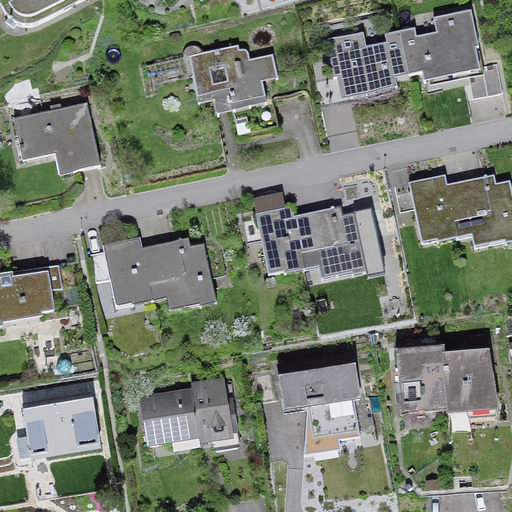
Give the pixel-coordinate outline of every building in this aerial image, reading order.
[(5,0),(19,28),(79,0),(5,0)] [(479,18),(402,33),(414,96),(491,81),(479,18)] [(343,110),(414,96),(402,33),(331,47),(343,110)] [(236,103),(243,139),(275,133),(267,90),(285,87),(281,66),(260,70),(257,58),(247,60),(245,49),(191,59),(201,110),(236,103)] [(18,128),(27,170),(61,163),(66,186),(109,176),(94,111),(18,128)] [(421,247),(458,240),(454,218),(467,216),(463,191),(450,193),(447,178),(395,188),(398,203),(413,200),(421,247)] [(511,184),(511,182),(463,191),(467,216),(454,218),(458,240),(471,238),(474,252),(511,244),(511,184)] [(270,281),(307,274),(303,252),(316,249),(311,225),(299,227),(296,212),(244,222),(247,236),(262,234),(270,281)] [(360,216),(311,225),(316,249),(303,252),(307,274),(320,272),(323,285),(371,276),(360,216)] [(116,310),(152,303),(148,281),(161,278),(157,254),(144,256),(141,241),(89,250),(92,265),(107,263),(116,310)] [(206,245),(157,254),(161,278),(148,281),(152,303),(166,301),(168,314),(217,305),(206,245)] [(58,280),(0,287),(0,335),(64,327),(58,280)] [(497,342),(443,348),(451,420),(505,415),(497,342)] [(410,425),(451,420),(443,348),(402,352),(410,425)] [(358,357),(281,370),(288,414),(365,402),(358,357)] [(269,373),(255,376),(261,405),(276,403),(269,373)] [(226,386),(191,392),(200,441),(209,439),(211,448),(236,444),(226,386)] [(152,450),(200,441),(191,392),(143,401),(152,450)] [(104,410),(27,421),(35,474),(112,462),(104,410)] [(498,459),(451,461),(452,479),(472,478),(472,488),(499,487),(498,459)] [(451,461),(423,463),(424,491),(453,490),(452,479),(451,461)] [(252,462),(224,467),(230,495),(257,490),(252,462)] [(51,511),(48,485),(0,491),(0,511),(51,511)]
